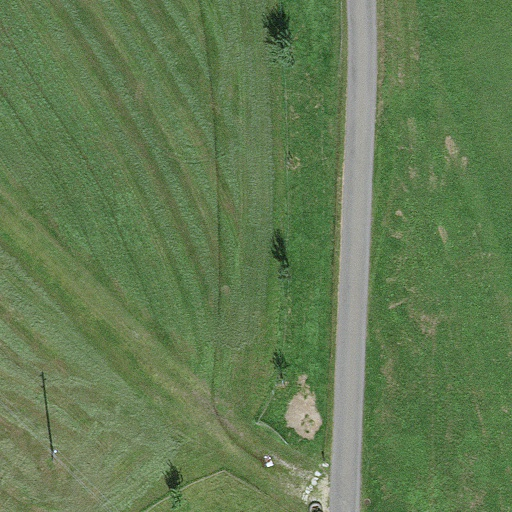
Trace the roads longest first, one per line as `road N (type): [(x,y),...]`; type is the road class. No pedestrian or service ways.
road 1 (unclassified): [(342,511),(355,0)]
road 2 (track): [(342,507),(219,421)]
